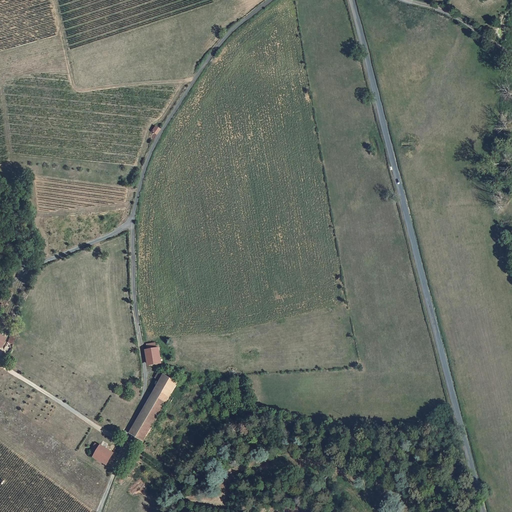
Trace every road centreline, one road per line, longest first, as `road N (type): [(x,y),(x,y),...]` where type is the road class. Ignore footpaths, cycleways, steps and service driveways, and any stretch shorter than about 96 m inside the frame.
road 1 (tertiary): [(483,511),(352,0)]
road 2 (unclassified): [(132,219),(144,396),(99,511)]
road 3 (unclassified): [(270,0),(222,39),(166,122),(132,219)]
road 4 (track): [(195,78),(72,87),(53,0)]
road 5 (track): [(0,363),(125,444)]
road 6 (unclassified): [(406,0),(450,12),(511,55)]
